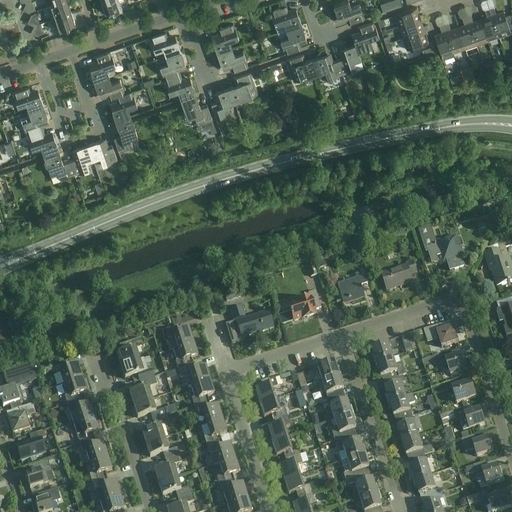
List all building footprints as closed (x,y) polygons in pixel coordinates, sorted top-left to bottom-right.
[(122,9),(118,0),(106,0),(101,2),(104,12),(112,10),(113,12),(122,9)] [(25,3),(22,10),(29,13),(35,10),(31,1),(25,3)] [(348,25),(364,19),(359,5),(351,8),(349,1),(334,6),(339,20),(345,18),(348,25)] [(380,4),(383,12),(392,9),(389,1),(380,4)] [(71,12),(67,2),(60,5),(59,3),(52,5),(50,5),(54,18),(71,12)] [(284,23),(286,30),(301,25),(296,10),(289,12),(287,5),(271,11),(276,26),(284,23)] [(395,15),(399,26),(418,20),(416,13),(418,12),(417,7),(395,15)] [(509,28),(511,27),(511,15),(505,16),(504,13),(496,16),(493,7),(489,8),(499,37),(511,33),(509,28)] [(488,19),(481,21),(487,41),(499,37),(489,8),(484,10),(488,19)] [(59,31),(64,29),(68,27),(68,25),(74,23),(71,12),(54,18),(51,19),(53,25),(56,23),(59,31)] [(30,15),(27,23),(33,26),(39,24),(36,13),(30,15)] [(476,45),(487,41),(481,21),(474,24),(471,15),(466,16),(476,45)] [(465,49),(476,45),(466,16),(462,18),(465,27),(458,29),(465,49)] [(399,26),(403,38),(425,30),(423,26),(421,27),(418,20),(399,26)] [(360,34),(353,37),(355,43),(356,43),(358,50),(372,46),(370,40),(378,37),(373,22),(358,27),(360,34)] [(453,53),(465,49),(458,29),(451,31),(448,23),(444,24),(453,53)] [(33,26),(30,33),(36,35),(43,33),(39,24),(33,26)] [(213,39),(217,53),(232,48),(230,41),(239,38),(234,24),(217,30),(219,36),(213,39)] [(442,35),(435,37),(441,57),(442,59),(454,55),(453,53),(444,24),(439,26),(442,35)] [(280,40),(285,54),(301,48),(299,42),(307,39),(301,25),(286,30),(289,37),(280,40)] [(425,30),(403,38),(407,50),(426,43),(424,35),(426,35),(425,30)] [(164,49),(166,56),(180,51),(176,36),(168,39),(166,32),(150,37),(154,52),(164,49)] [(343,56),(337,58),(342,75),(357,70),(353,61),(360,58),(358,51),(358,50),(356,43),(355,43),(353,37),(355,44),(340,49),(343,56)] [(235,55),(232,48),(217,53),(222,68),(229,66),(231,72),(248,67),(243,52),(235,55)] [(89,66),(94,81),(108,76),(106,69),(115,66),(110,51),(94,57),(96,64),(89,66)] [(159,66),(164,80),(181,75),(178,68),(185,65),(180,51),(166,56),(168,63),(159,66)] [(327,53),(313,58),(318,73),(326,71),(329,79),(342,75),(337,58),(329,60),(327,53)] [(294,81),(318,73),(313,58),(306,61),(304,54),(287,60),(294,81)] [(134,60),(127,63),(129,69),(136,66),(134,60)] [(492,64),(485,67),(487,73),(495,70),(492,64)] [(483,65),(474,69),(476,77),(486,73),(483,65)] [(473,72),(462,75),(464,81),(475,77),(473,72)] [(237,85),(229,88),(234,102),(258,94),(250,73),(234,78),(237,85)] [(460,74),(449,78),(452,84),(462,80),(460,74)] [(178,91),(181,98),(195,93),(190,79),(183,81),(181,75),(164,80),(169,94),(178,91)] [(108,99),(115,97),(125,94),(120,80),(111,83),(108,76),(94,81),(99,95),(106,93),(108,99)] [(26,104),(28,112),(43,107),(38,92),(31,94),(29,87),(12,93),(17,108),(26,104)] [(228,105),(234,102),(229,88),(215,93),(218,99),(211,102),(216,118),(231,113),(228,105)] [(58,95),(62,105),(71,101),(67,91),(58,95)] [(111,106),(116,121),(131,116),(128,109),(137,106),(132,91),(125,94),(115,97),(118,104),(111,106)] [(199,106),(195,93),(181,98),(187,118),(195,116),(198,125),(212,120),(207,103),(199,106)] [(373,100),(366,103),(369,112),(376,109),(373,100)] [(22,121),(27,136),(43,130),(41,123),(48,121),(43,107),(28,112),(31,118),(22,121)] [(15,110),(7,112),(9,120),(17,118),(15,110)] [(354,114),(348,116),(350,123),(356,120),(354,114)] [(137,136),(131,116),(116,121),(120,133),(113,135),(118,152),(133,147),(130,138),(137,136)] [(46,137),(43,130),(27,136),(32,150),(41,147),(43,154),(58,149),(53,134),(46,137)] [(102,140),(88,144),(92,159),(100,157),(103,165),(117,161),(111,144),(104,147),(102,140)] [(213,141),(208,147),(213,152),(219,146),(213,141)] [(75,156),(68,159),(74,175),(89,170),(86,161),(92,159),(88,144),(73,149),(75,156)] [(60,180),(64,179),(74,175),(68,159),(62,161),(58,149),(43,154),(50,174),(57,171),(60,180)] [(80,193),(73,195),(75,201),(81,199),(80,193)] [(503,211),(492,214),(496,226),(507,223),(503,211)] [(429,229),(419,232),(422,243),(425,251),(427,251),(431,263),(438,261),(437,258),(437,257),(444,255),(449,272),(465,267),(462,259),(464,258),(463,252),(460,253),(456,238),(441,243),(434,245),(429,229)] [(489,253),(485,255),(487,260),(490,272),(494,271),(495,275),(493,275),(497,287),(511,282),(511,270),(508,259),(507,254),(505,248),(499,250),(489,253)] [(323,258),(314,260),(316,266),(325,263),(323,258)] [(410,276),(417,274),(413,262),(406,264),(407,266),(381,274),(386,290),(399,286),(400,288),(413,284),(410,276)] [(313,263),(306,265),(310,278),(317,275),(313,263)] [(359,287),(367,284),(363,273),(355,275),(356,279),(337,285),(344,306),(363,300),(359,287)] [(224,292),(226,301),(241,296),(238,287),(224,292)] [(312,308),(320,306),(315,292),(308,294),(309,299),(289,306),(294,322),(314,315),(312,308)] [(511,305),(497,311),(499,318),(502,318),(505,327),(503,328),(506,337),(511,334),(511,305)] [(243,341),(242,339),(273,329),(268,312),(243,320),(242,318),(244,318),(241,307),(230,311),(233,323),(225,326),(231,345),(243,341)] [(174,337),(178,348),(193,343),(189,332),(189,330),(181,332),(179,326),(165,331),(166,332),(168,339),(174,337)] [(439,326),(423,331),(425,337),(429,336),(431,342),(439,340),(442,348),(458,343),(455,332),(453,327),(440,331),(439,326)] [(413,334),(401,338),(404,345),(409,344),(412,352),(418,350),(414,338),(413,334)] [(121,353),(116,354),(120,367),(139,361),(135,349),(144,346),(141,339),(127,343),(118,346),(121,353)] [(172,350),(178,370),(190,366),(188,360),(197,357),(193,343),(178,348),(172,350)] [(376,363),(393,358),(389,345),(372,350),(376,363)] [(450,376),(467,371),(462,355),(441,361),(439,356),(422,361),(424,367),(438,363),(439,366),(435,367),(437,372),(440,371),(440,368),(447,366),(450,376)] [(393,358),(376,363),(381,377),(385,376),(387,382),(399,378),(403,377),(406,376),(402,364),(400,364),(395,366),(393,358)] [(137,375),(139,382),(154,378),(152,371),(148,372),(144,359),(139,361),(120,367),(124,380),(137,375)] [(317,367),(321,381),(338,376),(333,362),(317,367)] [(0,367),(0,370),(2,376),(18,371),(16,363),(0,367)] [(64,364),(54,367),(57,375),(63,373),(64,375),(60,376),(63,385),(66,384),(66,383),(82,378),(78,365),(68,368),(66,363),(64,364)] [(191,375),(194,386),(209,381),(205,368),(192,372),(190,366),(178,370),(181,378),(191,375)] [(300,388),(306,386),(303,374),(296,376),(300,388)] [(321,381),(328,401),(340,397),(338,391),(342,390),(338,376),(321,381)] [(7,389),(0,391),(0,398),(3,407),(10,405),(19,402),(20,402),(23,401),(19,386),(24,384),(22,377),(5,382),(7,389)] [(389,403),(406,397),(402,384),(405,383),(403,377),(399,378),(387,382),(389,387),(385,389),(389,403)] [(62,386),(65,396),(64,397),(67,405),(79,401),(77,395),(86,392),(82,378),(66,383),(66,384),(62,386)] [(129,393),(133,406),(151,400),(147,388),(156,385),(154,378),(139,382),(142,389),(129,393)] [(255,391),(259,404),(274,399),(271,389),(277,387),(274,378),(260,383),(262,389),(255,391)] [(194,386),(191,387),(194,398),(192,399),(194,408),(206,404),(204,398),(213,395),(209,381),(194,386)] [(457,404),(476,398),(471,382),(452,388),(457,404)] [(433,396),(447,391),(445,384),(431,389),(433,396)] [(399,421),(412,417),(408,405),(415,403),(413,395),(406,397),(389,403),(393,417),(398,415),(399,421)] [(328,401),(321,403),(323,410),(330,407),(334,420),(350,415),(346,401),(342,403),(340,397),(328,401)] [(273,415),(275,421),(286,417),(285,413),(284,408),(278,410),(274,399),(259,404),(263,418),(273,415)] [(150,414),(152,421),(166,417),(164,410),(155,412),(151,400),(133,406),(137,418),(150,414)] [(79,401),(67,405),(70,414),(73,424),(79,423),(94,418),(90,405),(81,408),(79,401)] [(19,402),(10,405),(11,411),(18,409),(21,408),(20,402),(19,402)] [(173,404),(167,406),(170,414),(176,412),(173,404)] [(203,414),(207,425),(221,420),(217,407),(208,410),(206,404),(194,408),(197,416),(203,414)] [(26,417),(35,414),(32,405),(21,408),(18,409),(20,416),(7,419),(12,435),(30,430),(26,417)] [(62,411),(65,420),(71,418),(68,409),(62,411)] [(469,430),(484,425),(480,410),(458,417),(460,422),(461,422),(464,432),(469,430)] [(52,411),(49,417),(54,420),(58,414),(52,411)] [(448,421),(455,419),(453,412),(440,417),(443,427),(449,425),(448,421)] [(334,420),(340,440),(352,436),(351,431),(355,429),(350,415),(334,420)] [(142,432),(145,445),(164,439),(160,427),(169,424),(166,417),(152,421),(154,428),(142,432)] [(267,430),(271,443),(287,438),(283,428),(289,426),(286,417),(275,421),(276,427),(267,430)] [(402,442),(418,437),(412,417),(399,421),(401,427),(397,428),(402,442)] [(79,423),(73,424),(77,436),(79,444),(91,440),(89,434),(99,432),(94,418),(79,423)] [(203,420),(198,422),(202,433),(208,431),(203,420)] [(204,438),(207,447),(219,443),(217,437),(226,434),(221,420),(207,425),(210,436),(204,438)] [(40,440),(45,438),(43,432),(29,436),(31,442),(16,447),(21,462),(44,454),(40,440)] [(452,435),(447,437),(449,443),(455,442),(452,435)] [(341,462),(347,460),(363,454),(359,441),(354,442),(352,436),(340,440),(344,452),(339,454),(341,462)] [(477,457),(493,452),(489,438),(476,442),(474,436),(471,437),(463,439),(461,440),(463,447),(464,447),(466,453),(475,451),(477,457)] [(418,437),(402,442),(406,456),(410,454),(412,460),(425,456),(433,454),(431,446),(422,449),(418,437)] [(285,454),(287,460),(299,456),(296,447),(290,449),(287,438),(271,443),(276,457),(285,454)] [(162,453),(165,460),(179,456),(177,448),(168,451),(164,439),(145,445),(149,457),(162,453)] [(91,440),(79,444),(82,453),(85,452),(89,463),(91,462),(107,457),(103,444),(93,447),(91,440)] [(216,453),(219,464),(234,459),(230,446),(221,449),(219,443),(207,447),(210,455),(216,453)] [(347,481),(353,479),(365,476),(363,470),(368,468),(363,454),(347,460),(350,472),(343,474),(345,482),(347,481)] [(154,471),(158,484),(177,478),(173,465),(181,463),(179,456),(165,460),(167,467),(154,471)] [(289,465),(280,468),(284,482),(299,477),(296,466),(302,464),(299,456),(287,460),(289,465)] [(414,481),(431,476),(425,456),(412,460),(414,466),(410,467),(414,481)] [(89,475),(92,483),(104,479),(102,474),(111,471),(107,457),(91,462),(95,473),(89,475)] [(217,477),(219,486),(231,482),(230,476),(239,473),(234,459),(219,464),(223,475),(217,477)] [(208,463),(211,472),(220,469),(217,460),(208,463)] [(51,473),(49,467),(47,462),(28,468),(30,474),(25,475),(29,489),(43,484),(41,476),(51,473)] [(486,484),(502,479),(498,465),(487,469),(485,463),(466,469),(468,476),(476,473),(477,477),(483,474),(486,484)] [(354,483),(359,499),(376,494),(371,480),(367,481),(365,476),(353,479),(354,483)] [(425,499),(441,494),(437,495),(431,476),(414,481),(419,495),(423,493),(425,499)] [(298,492),(299,498),(311,494),(309,485),(303,487),(299,477),(284,482),(288,495),(298,492)] [(175,492),(177,499),(192,495),(189,487),(180,490),(177,478),(158,484),(162,496),(175,492)] [(104,479),(92,483),(95,492),(98,503),(100,502),(104,501),(119,496),(115,483),(106,486),(104,479)] [(222,494),(223,494),(227,505),(247,498),(243,485),(233,488),(231,482),(219,486),(222,494)] [(39,502),(34,503),(36,511),(51,511),(52,511),(50,504),(55,502),(60,501),(58,495),(56,490),(37,496),(39,502)] [(468,505),(483,501),(488,499),(487,499),(486,493),(466,499),(468,505)] [(483,501),(485,506),(490,506),(491,511),(498,511),(511,508),(506,493),(487,499),(488,499),(483,501)] [(292,507),(293,511),(310,511),(308,504),(314,503),(311,494),(299,498),(301,504),(292,507)] [(380,507),(376,494),(359,499),(363,511),(376,511),(376,509),(380,507)] [(424,511),(442,511),(439,501),(443,500),(441,494),(425,499),(427,505),(422,506),(424,511)] [(167,510),(167,511),(187,511),(185,505),(194,502),(192,495),(177,499),(179,506),(167,510)] [(104,501),(100,502),(102,511),(117,511),(124,510),(119,496),(104,501)] [(227,505),(229,511),(251,511),(247,498),(227,505)]
